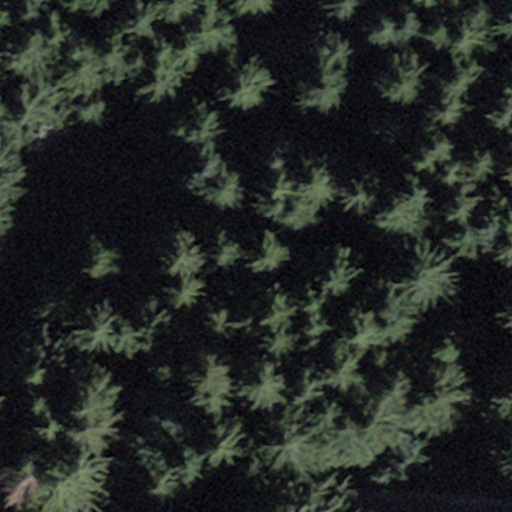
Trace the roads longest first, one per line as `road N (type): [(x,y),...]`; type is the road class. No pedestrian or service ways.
road 1 (track): [(511,272),(0,143)]
road 2 (track): [(511,509),(264,502),(189,511)]
